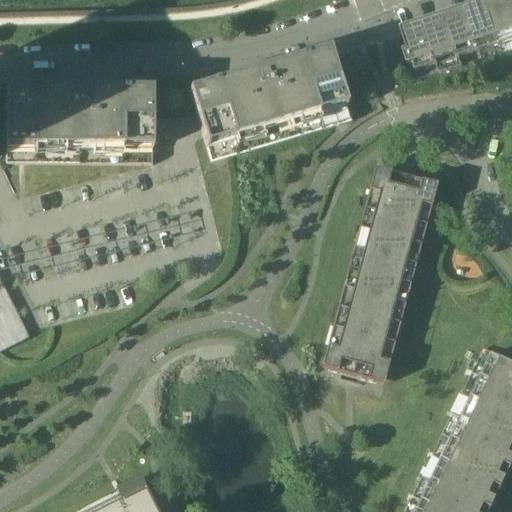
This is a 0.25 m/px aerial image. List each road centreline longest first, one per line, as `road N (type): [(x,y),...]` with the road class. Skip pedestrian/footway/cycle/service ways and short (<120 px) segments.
road 1 (residential): [(0,63),(224,52),(392,0)]
road 2 (residential): [(414,116),(470,101),(498,105),(474,168)]
